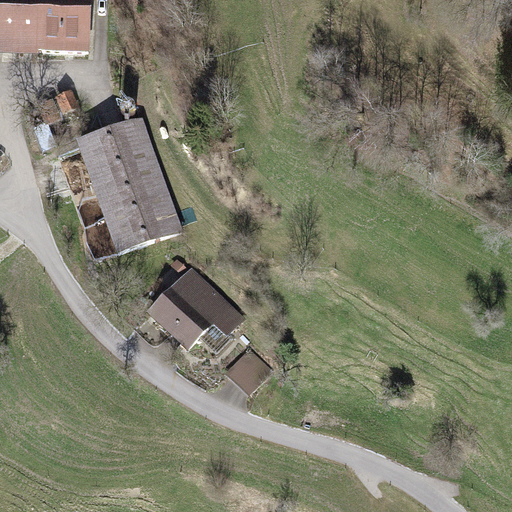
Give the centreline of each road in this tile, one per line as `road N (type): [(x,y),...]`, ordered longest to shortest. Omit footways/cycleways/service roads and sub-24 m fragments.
road 1 (track): [(0,214),(111,340),(184,394),(246,425),(361,458),(448,511)]
road 2 (track): [(0,77),(86,79),(104,125)]
